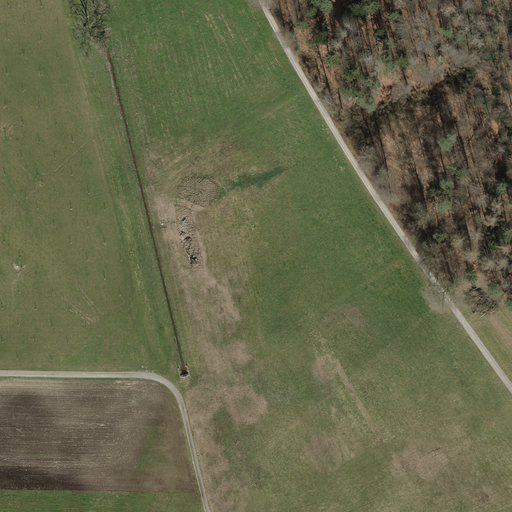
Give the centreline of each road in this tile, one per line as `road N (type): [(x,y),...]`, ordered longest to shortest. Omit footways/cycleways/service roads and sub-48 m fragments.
road 1 (track): [(266,0),(304,79),(511,387)]
road 2 (track): [(211,511),(183,392),(158,375),(0,370)]
